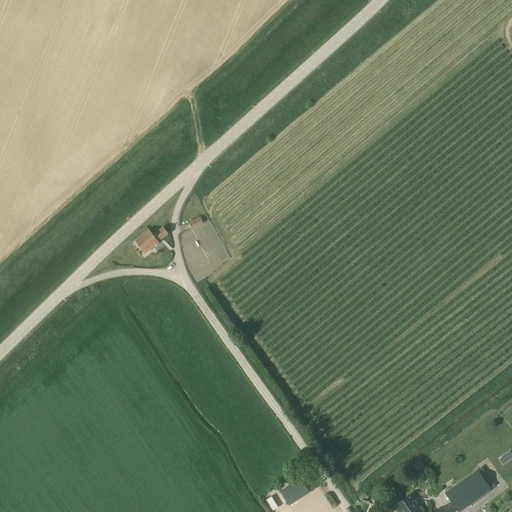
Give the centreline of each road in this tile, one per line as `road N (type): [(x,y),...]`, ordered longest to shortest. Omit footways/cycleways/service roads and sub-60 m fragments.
road 1 (unclassified): [(348,511),(184,277)]
road 2 (tertiary): [(196,169),(377,0)]
road 3 (tertiary): [(65,290),(196,169)]
road 4 (unclassified): [(65,290),(126,272),(184,277)]
